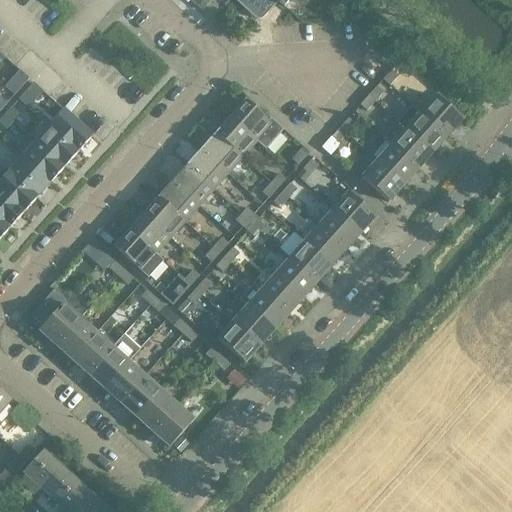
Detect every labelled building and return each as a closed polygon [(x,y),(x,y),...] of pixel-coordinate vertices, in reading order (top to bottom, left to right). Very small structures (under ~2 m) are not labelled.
[(235,0),(254,17),(256,19),(260,19),(263,18),(278,1),(284,6),(289,0),(235,0)] [(13,96),(28,80),(19,71),(4,88),(13,96)] [(391,71),(382,80),(389,86),(397,77),(391,71)] [(27,109),(42,92),(33,84),(18,100),(27,109)] [(368,96),(375,102),(383,93),(376,87),(368,96)] [(368,96),(359,106),(366,112),(375,102),(368,96)] [(435,97),(420,113),(447,137),(462,121),(435,97)] [(244,101),(229,118),(256,142),(271,125),(244,101)] [(447,137),(420,113),(411,105),(396,121),(432,154),(447,137)] [(18,115),(11,108),(4,116),(11,122),(18,115)] [(92,137),(63,111),(48,128),(77,154),(92,137)] [(0,125),(5,130),(11,122),(4,116),(0,119),(0,125)] [(256,142),(229,118),(215,134),(242,158),(256,142)] [(347,119),(339,129),(341,131),(346,135),(354,125),(347,119)] [(432,154),(396,121),(382,138),(391,146),(418,170),(432,154)] [(77,154),(48,128),(35,142),(28,136),(27,136),(63,169),(77,154)] [(339,129),(330,138),(337,144),(346,135),(341,131),(339,129)] [(242,158),(215,134),(200,150),(227,174),(242,158)] [(63,169),(27,136),(13,152),(49,184),(63,169)] [(391,146),(376,162),(403,186),(418,170),(391,146)] [(227,174),(200,150),(186,166),(213,190),(227,174)] [(298,167),(306,156),(300,150),(291,160),(298,167)] [(49,184),(13,152),(16,155),(4,169),(36,199),(49,184)] [(317,166),(310,160),(302,170),(309,176),(317,166)] [(388,203),(403,186),(376,162),(361,179),(388,203)] [(213,190),(186,166),(172,182),(198,206),(213,190)] [(36,199),(4,169),(0,173),(0,195),(22,215),(36,199)] [(270,183),(277,189),(285,180),(278,174),(270,183)] [(198,206),(172,182),(157,199),(184,223),(198,206)] [(261,193),(268,199),(277,189),(270,183),(261,193)] [(281,193),(288,199),(296,190),(289,184),(281,193)] [(281,193),(272,203),(279,209),(288,199),(281,193)] [(348,194),(333,210),(360,234),(375,218),(348,194)] [(22,215),(0,195),(0,222),(8,230),(9,229),(22,215)] [(184,223),(157,199),(143,215),(169,239),(184,223)] [(256,217),(246,209),(240,215),(250,224),(256,217)] [(333,210),(319,227),(345,251),(360,234),(333,210)] [(169,239),(143,215),(128,231),(155,255),(169,239)] [(250,224),(240,215),(234,222),(244,230),(250,224)] [(256,217),(250,224),(260,232),(266,226),(256,217)] [(0,239),(8,230),(0,222),(0,239)] [(260,232),(250,224),(244,230),(254,239),(260,232)] [(319,227),(304,243),(331,267),(345,251),(319,227)] [(155,255),(128,231),(113,248),(140,272),(147,278),(162,261),(155,255)] [(212,248),(219,254),(228,245),(221,239),(212,248)] [(100,250),(91,242),(82,251),(91,260),(100,250)] [(304,243),(290,259),(317,283),(331,267),(304,243)] [(204,258),(211,264),(219,254),(212,248),(204,258)] [(223,258),(230,264),(239,255),(232,248),(223,258)] [(223,258),(215,267),(222,273),(230,264),(223,258)] [(290,259),(275,275),(302,299),(317,283),(290,259)] [(161,292),(179,272),(165,260),(148,279),(161,292)] [(117,277),(123,270),(114,263),(108,269),(117,277)] [(127,286),(133,279),(123,270),(117,277),(127,286)] [(184,280),(190,286),(199,277),(192,271),(184,280)] [(275,275),(261,291),(288,315),(302,299),(275,275)] [(175,290),(182,296),(190,286),(184,280),(175,290)] [(210,287),(203,281),(195,290),(201,296),(210,287)] [(79,320),(85,312),(69,298),(67,301),(54,290),(30,317),(42,327),(38,331),(55,346),(79,320)] [(201,296),(195,290),(186,300),(193,306),(201,296)] [(155,299),(146,291),(140,298),(149,306),(155,299)] [(261,291),(246,307),(273,331),(288,315),(261,291)] [(155,299),(149,306),(159,315),(165,308),(155,299)] [(246,307),(232,324),(259,348),(273,331),(246,307)] [(79,320),(55,346),(71,361),(95,334),(79,320)] [(187,328),(178,320),(172,327),(181,335),(187,328)] [(217,340),(221,344),(218,348),(228,356),(231,353),(244,364),(259,348),(232,324),(217,340)] [(187,328),(181,335),(191,343),(197,337),(187,328)] [(95,334),(71,361),(87,375),(111,348),(95,334)] [(111,348),(87,375),(103,390),(127,363),(111,348)] [(219,357),(211,349),(205,355),(213,363),(219,357)] [(219,357),(213,363),(224,372),(230,366),(219,357)] [(127,363),(103,390),(119,404),(143,377),(127,363)] [(239,379),(230,371),(223,378),(233,387),(239,379)] [(143,377),(119,404),(135,418),(159,391),(143,377)] [(159,391),(135,418),(151,433),(175,406),(159,391)] [(0,412),(10,401),(0,392),(0,412)] [(175,406),(151,433),(169,448),(193,421),(175,406)] [(28,444),(17,456),(25,463),(36,451),(28,444)] [(68,477),(56,466),(42,453),(23,474),(37,487),(41,491),(50,481),(57,488),(68,477)] [(17,456),(6,468),(14,475),(25,463),(17,456)] [(93,500),(83,491),(70,478),(68,477),(57,488),(50,481),(41,491),(50,500),(64,511),(68,511),(75,504),(82,511),(93,500)] [(106,511),(97,503),(93,500),(82,511),(75,504),(68,511),(106,511)]
